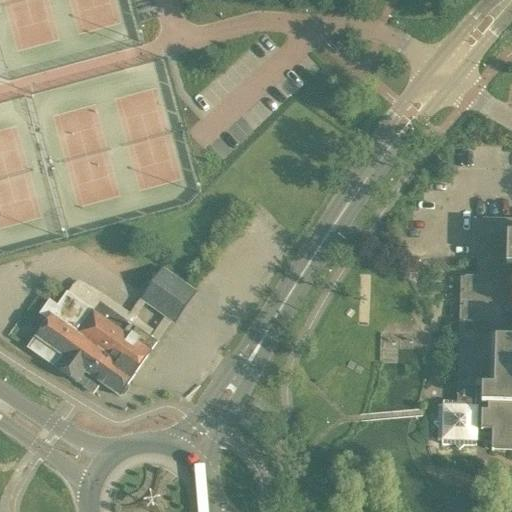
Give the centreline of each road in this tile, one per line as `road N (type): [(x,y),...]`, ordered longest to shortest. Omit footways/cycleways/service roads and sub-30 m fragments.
road 1 (tertiary): [(186,454),(340,215),(446,74)]
road 2 (primary): [(101,470),(0,403)]
